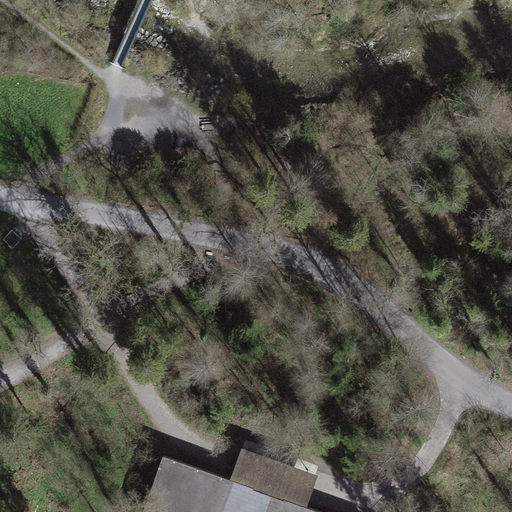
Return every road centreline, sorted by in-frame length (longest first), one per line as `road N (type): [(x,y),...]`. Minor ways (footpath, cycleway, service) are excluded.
road 1 (residential): [(511,401),(457,374),(378,300),(308,259),(0,194)]
road 2 (track): [(102,321),(178,441),(357,511)]
road 3 (track): [(511,190),(350,251),(327,271)]
road 4 (track): [(382,511),(393,509),(435,448),(457,374)]
